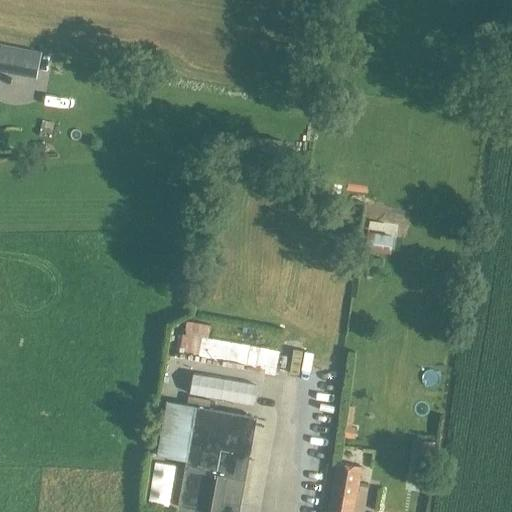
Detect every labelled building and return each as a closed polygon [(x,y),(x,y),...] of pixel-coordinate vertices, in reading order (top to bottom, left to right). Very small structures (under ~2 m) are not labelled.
[(0,69),(10,71),(14,47),(0,44),(0,69)] [(284,140),(251,135),(248,150),(281,155),(284,140)] [(390,254),(393,237),(361,232),(359,249),(390,254)] [(180,358),(275,375),(279,352),(184,335),(180,358)] [(268,399),(270,390),(246,385),(244,394),(268,399)] [(179,507),(204,511),(240,511),(257,418),(196,407),(168,402),(158,456),(187,461),(179,507)] [(336,463),(331,492),(358,496),(363,467),(336,463)]
